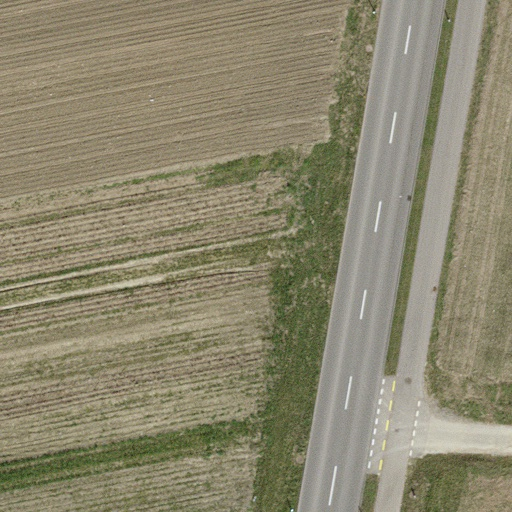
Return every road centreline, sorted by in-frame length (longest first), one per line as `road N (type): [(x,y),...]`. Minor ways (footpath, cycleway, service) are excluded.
road 1 (tertiary): [(329,511),(413,0)]
road 2 (track): [(511,435),(346,421)]
